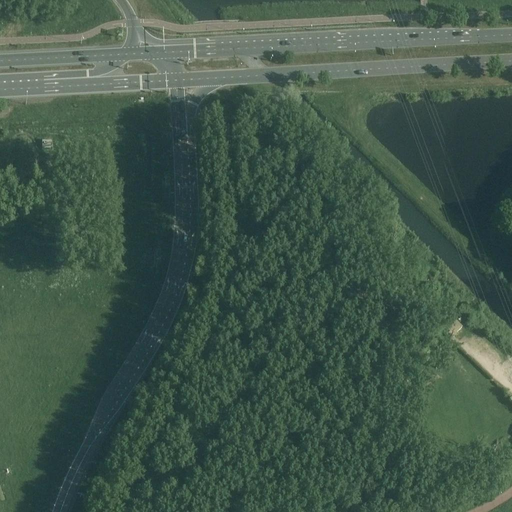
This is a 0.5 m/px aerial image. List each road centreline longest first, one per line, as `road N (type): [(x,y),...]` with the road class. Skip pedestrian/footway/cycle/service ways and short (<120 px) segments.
road 1 (motorway): [(56,511),(179,272),(183,125)]
road 2 (primary): [(511,34),(195,51)]
road 3 (primary): [(220,78),(511,62)]
road 4 (primary): [(42,87),(180,80)]
road 5 (trunk): [(124,55),(0,61)]
